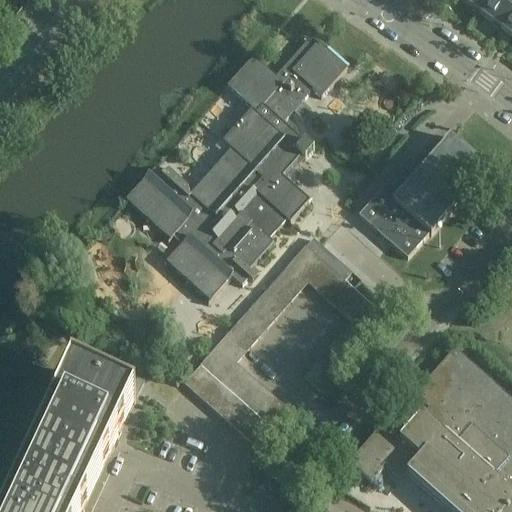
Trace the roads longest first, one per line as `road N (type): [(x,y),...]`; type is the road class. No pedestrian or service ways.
road 1 (residential): [(244,511),(290,475),(511,228)]
road 2 (residential): [(511,104),(382,13)]
road 3 (residential): [(103,511),(128,473),(222,507)]
